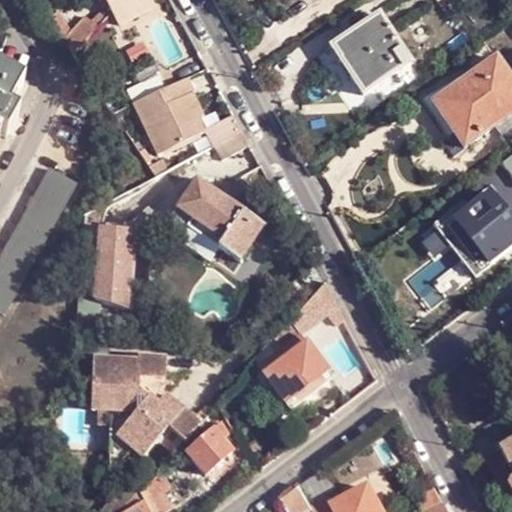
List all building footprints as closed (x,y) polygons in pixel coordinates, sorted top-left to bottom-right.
[(104,0),(109,8),(121,29),(154,10),(148,0),(104,0)] [(45,21),(73,61),(99,31),(89,25),(87,24),(72,36),(57,14),(45,21)] [(89,25),(99,31),(106,24),(98,15),(89,25)] [(345,56),(339,60),(362,96),(411,64),(379,15),(330,48),(331,49),(337,45),(345,56)] [(331,49),(339,60),(345,56),(337,45),(331,49)] [(511,81),(496,59),(443,96),(460,121),(450,127),(455,135),(462,145),(464,148),(511,114),(511,81)] [(0,138),(6,141),(19,119),(9,113),(23,88),(0,75),(0,138)] [(197,115),(203,112),(195,95),(196,95),(189,82),(135,108),(159,159),(207,137),(201,123),(197,115)] [(460,121),(443,96),(433,103),(450,127),(460,121)] [(207,120),(203,112),(197,115),(201,123),(207,120)] [(223,162),(250,147),(233,115),(206,129),(223,162)] [(78,187),(51,172),(0,263),(0,315),(4,318),(78,187)] [(225,243),(220,250),(243,267),(245,264),(243,263),(266,228),(197,182),(195,184),(197,185),(179,212),(194,223),(225,243)] [(464,234),(489,265),(511,247),(511,220),(492,193),(455,221),(464,234)] [(443,230),(453,242),(464,234),(455,221),(443,230)] [(189,230),(220,250),(225,243),(194,223),(189,230)] [(94,307),(132,307),(132,229),(94,228),(94,307)] [(477,274),(489,265),(464,234),(453,242),(477,274)] [(301,340),(338,309),(325,285),(289,325),(294,332),(301,340)] [(95,318),(83,315),(83,332),(94,333),(95,318)] [(289,325),(274,342),(279,347),(294,332),(289,325)] [(333,380),(301,340),(260,371),(292,412),(333,380)] [(140,363),(93,361),(91,409),(99,409),(98,425),(111,425),(110,441),(124,442),(132,449),(142,458),(169,429),(184,442),(198,426),(205,418),(200,414),(194,421),(166,397),(156,404),(152,400),(167,387),(168,360),(140,359),(140,363)] [(493,441),(510,431),(504,420),(487,428),(493,441)] [(205,477),(233,455),(212,432),(185,454),(205,477)] [(124,442),(110,441),(108,462),(119,463),(132,449),(124,442)] [(511,441),(502,447),(511,466),(511,479),(510,480),(509,484),(511,490),(511,441)] [(150,511),(168,511),(175,508),(166,495),(172,491),(162,476),(140,493),(150,511)] [(121,511),(138,493),(127,484),(102,511),(121,511)] [(434,484),(423,490),(434,509),(444,503),(434,484)] [(312,511),(310,508),(299,486),(280,500),(286,511),(312,511)] [(380,511),(367,488),(333,506),(329,498),(310,508),(312,511),(380,511)] [(121,511),(150,511),(140,493),(139,491),(138,493),(121,511)] [(434,509),(428,511),(448,511),(444,503),(434,509)]
